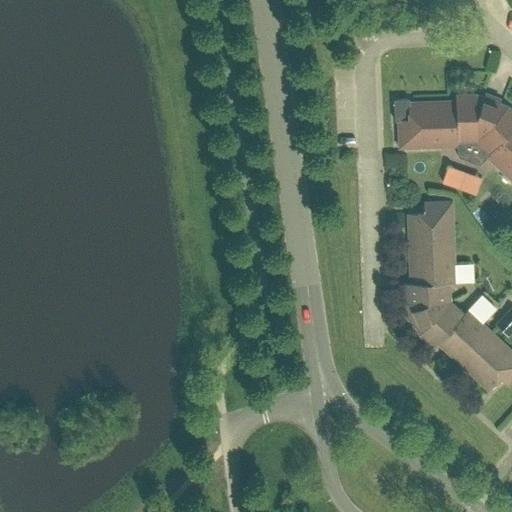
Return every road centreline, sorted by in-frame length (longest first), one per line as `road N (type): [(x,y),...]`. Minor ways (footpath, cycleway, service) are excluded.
road 1 (residential): [(372,339),(364,59),(376,40),(472,36),(492,26)]
road 2 (tertiary): [(321,386),(263,0)]
road 3 (tertiary): [(483,511),(321,386)]
road 4 (residential): [(321,386),(237,424),(228,442),(237,511)]
road 5 (tertiary): [(321,386),(330,464),(352,511)]
